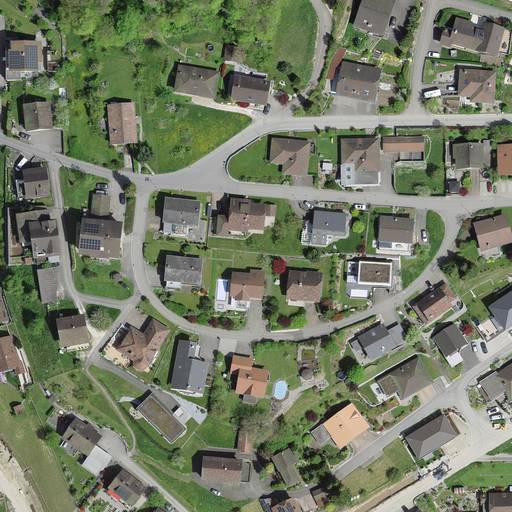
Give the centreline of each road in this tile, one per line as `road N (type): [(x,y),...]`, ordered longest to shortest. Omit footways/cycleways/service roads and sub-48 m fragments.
road 1 (residential): [(143,183),(137,264),(156,307),(202,333),(255,339),(320,333),(399,300),(442,255),(456,205)]
road 2 (residential): [(190,178),(270,193),(456,205)]
road 3 (residential): [(225,491),(304,493),(453,396)]
road 4 (residential): [(416,119),(269,124),(190,178)]
road 5 (residential): [(511,21),(448,2),(430,7),(416,119)]
road 6 (residential): [(0,139),(143,183)]
road 7 (tertiary): [(377,511),(488,442)]
